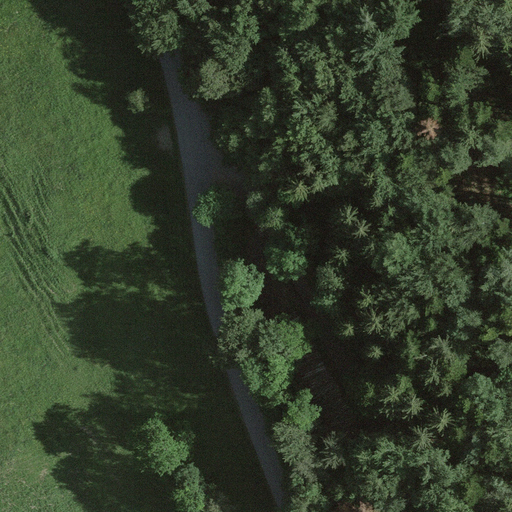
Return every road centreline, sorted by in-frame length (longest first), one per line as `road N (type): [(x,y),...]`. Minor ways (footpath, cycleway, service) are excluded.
road 1 (residential): [(149,0),(178,81),(227,345),(291,511)]
road 2 (track): [(427,511),(178,81)]
